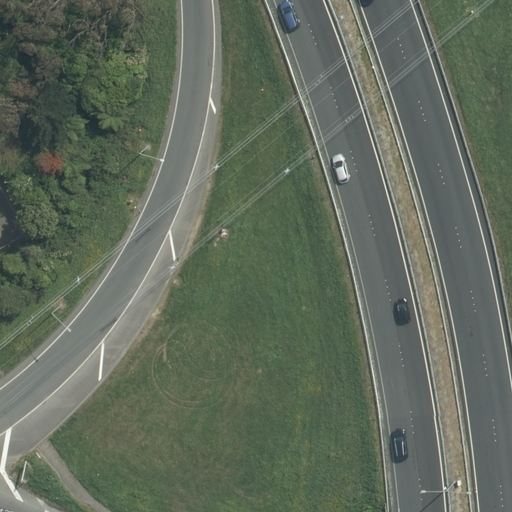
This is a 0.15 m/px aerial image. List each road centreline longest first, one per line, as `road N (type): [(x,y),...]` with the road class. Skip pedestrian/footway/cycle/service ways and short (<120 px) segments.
road 1 (motorway): [(418,511),(373,242),(299,0)]
road 2 (motorway): [(384,0),(458,255),(499,511)]
road 3 (motorway): [(0,416),(43,384),(105,308),(151,232),(183,154),(195,0)]
